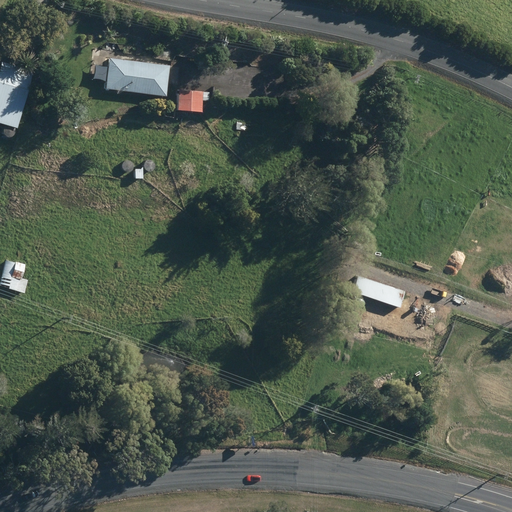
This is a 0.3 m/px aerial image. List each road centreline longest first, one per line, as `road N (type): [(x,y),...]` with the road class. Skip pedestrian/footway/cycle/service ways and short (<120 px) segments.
road 1 (secondary): [(0,510),(138,474),(222,469),(369,478),(511,510)]
road 2 (unclassified): [(204,0),(398,40),(511,88)]
